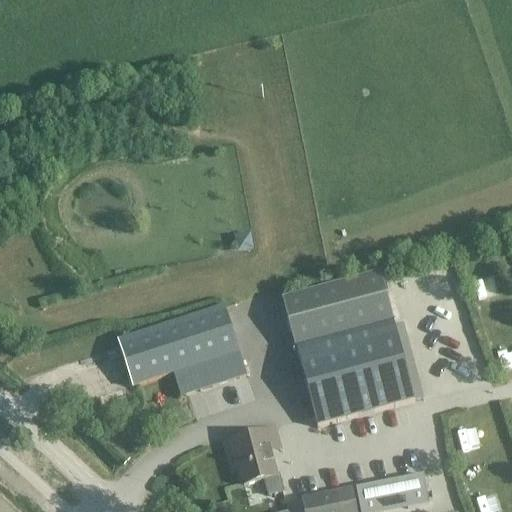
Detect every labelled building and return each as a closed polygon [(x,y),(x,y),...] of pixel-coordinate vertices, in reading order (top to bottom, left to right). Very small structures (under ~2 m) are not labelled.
[(295,350),(393,323),(380,274),(282,300),(295,350)] [(199,391),(246,376),(223,308),(170,325),(185,371),(191,369),(199,391)] [(414,402),(393,323),(295,350),(316,428),(414,402)] [(185,371),(170,325),(117,342),(132,388),(185,371)] [(268,447),(278,444),(275,430),(226,443),(231,460),(236,459),(243,486),(276,477),(268,447)] [(358,505),(397,497),(425,491),(422,475),(355,489),(358,505)] [(355,511),(351,490),(301,500),(303,511),(355,511)]
